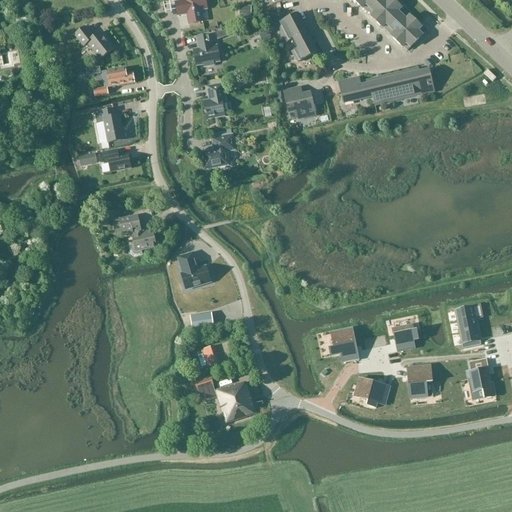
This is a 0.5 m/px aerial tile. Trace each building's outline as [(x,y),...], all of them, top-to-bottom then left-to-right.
[(205,0),(184,0),(185,1),(176,3),(178,16),(187,15),(189,25),(204,22),(201,8),(207,7),(205,0)] [(363,9),(367,13),(379,0),(359,0),(356,3),(363,9)] [(370,17),(377,23),(396,3),(392,0),(379,0),(367,13),(371,16),(370,17)] [(396,3),(377,23),(383,29),(383,28),(387,32),(405,13),(401,9),(402,9),(396,3)] [(409,17),(405,13),(387,32),(391,36),(390,36),(397,42),(416,22),(410,16),(409,17)] [(293,52),(298,63),(318,53),(298,14),(278,25),(287,42),(293,39),(294,41),(299,49),(293,52)] [(422,28),(416,22),(397,42),(403,48),(407,52),(426,33),(422,29),(422,28)] [(100,60),(114,50),(101,33),(94,38),(85,27),(75,36),(84,47),(88,44),(100,60)] [(59,40),(62,45),(72,39),(70,34),(59,40)] [(199,50),(194,51),(197,67),(203,65),(204,68),(215,66),(214,63),(220,63),(217,47),(212,47),(210,36),(197,39),(199,50)] [(107,72),(102,73),(105,88),(107,88),(110,88),(114,87),(135,84),(133,74),(127,75),(126,75),(126,69),(107,72)] [(369,82),(373,98),(375,106),(434,92),(429,71),(420,73),(419,70),(369,82)] [(488,71),(485,74),(484,74),(493,83),(493,82),(496,79),(488,71)] [(373,98),(369,82),(361,84),(359,79),(339,84),(344,105),(373,98)] [(210,101),(203,102),(207,120),(225,117),(222,103),(226,103),(222,85),(208,88),(210,101)] [(105,88),(94,90),(96,97),(108,95),(107,88),(105,88)] [(299,120),(316,116),(311,94),(303,96),(301,89),(284,93),(289,114),(297,112),(299,120)] [(108,144),(126,140),(124,131),(123,132),(120,116),(116,117),(114,109),(96,113),(98,124),(104,123),(108,144)] [(215,151),(202,154),(205,170),(220,168),(221,171),(230,169),(227,152),(235,151),(232,136),(213,140),(215,151)] [(110,172),(131,168),(128,154),(118,156),(117,150),(102,152),(104,163),(108,163),(110,172)] [(114,220),(117,236),(132,233),(133,236),(132,236),(134,242),(131,243),(129,244),(132,258),(143,255),(142,253),(143,253),(142,251),(157,248),(153,232),(139,235),(139,231),(141,231),(137,217),(122,220),(120,212),(119,211),(110,213),(111,214),(110,214),(111,218),(109,218),(110,218),(100,220),(102,229),(111,227),(110,221),(114,220)] [(181,275),(186,290),(210,283),(210,280),(211,279),(208,270),(207,270),(206,267),(196,270),(195,267),(196,266),(196,265),(196,264),(193,253),(178,258),(182,274),(181,275)] [(455,311),(457,323),(483,318),(480,306),(455,311)] [(198,320),(191,321),(192,331),(214,328),(212,314),(197,316),(198,320)] [(457,323),(459,334),(478,330),(476,320),(483,318),(457,323)] [(396,344),(397,353),(415,349),(413,341),(418,340),(416,331),(411,332),(410,326),(393,330),(396,344)] [(352,330),(345,331),(346,335),(332,338),(334,348),(329,349),(331,358),(341,356),(343,364),(358,361),(356,347),(352,330)] [(478,330),(459,334),(461,345),(480,341),(478,330)] [(220,364),(214,346),(202,350),(208,368),(220,364)] [(471,380),(473,393),(482,391),(484,400),(495,397),(493,383),(491,384),(489,376),(486,360),(469,364),(471,373),(469,373),(471,380)] [(409,388),(410,395),(416,394),(416,399),(427,398),(426,384),(432,384),(430,367),(407,369),(408,382),(409,388)] [(210,377),(194,382),(197,392),(213,387),(210,377)] [(377,384),(359,379),(357,387),(361,388),(359,399),(368,401),(367,407),(376,409),(377,404),(385,406),(390,388),(377,384)] [(237,384),(234,384),(214,390),(224,424),(255,414),(246,383),(237,385),(237,384)]
